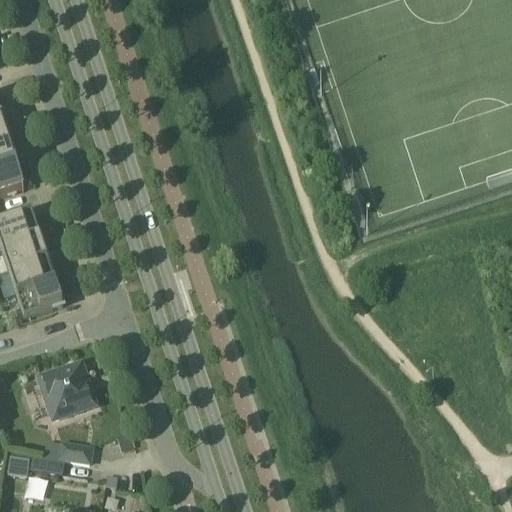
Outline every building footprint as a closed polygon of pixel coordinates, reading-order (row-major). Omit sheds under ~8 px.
[(0,124),(0,150),(9,147),(1,124),(0,124)] [(0,175),(16,170),(9,147),(0,150),(0,175)] [(0,201),(24,194),(16,170),(0,175),(0,201)] [(0,254),(1,254),(40,242),(32,218),(1,229),(0,226),(0,254)] [(1,254),(9,277),(47,265),(40,242),(1,254)] [(55,287),(47,265),(9,277),(16,300),(55,287)] [(62,311),(55,287),(16,300),(24,324),(62,311)] [(79,369),(39,382),(50,412),(52,411),(56,423),(95,410),(89,392),(87,393),(79,369)] [(61,447),(58,465),(91,471),(94,453),(61,447)] [(27,483),(28,475),(35,476),(38,463),(10,458),(7,479),(27,483)] [(108,480),(106,491),(117,493),(119,482),(108,480)]
